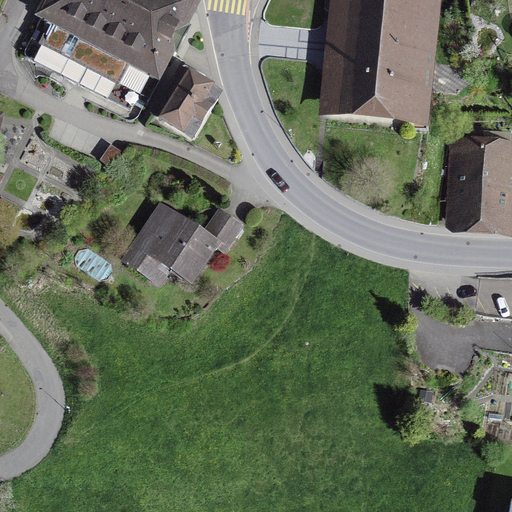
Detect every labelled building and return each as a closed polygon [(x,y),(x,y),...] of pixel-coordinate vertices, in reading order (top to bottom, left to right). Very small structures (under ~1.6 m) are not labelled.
[(51,0),(26,52),(27,58),(130,111),(136,99),(147,105),(171,57),(173,58),(186,33),(177,29),(187,9),(170,0),(51,0)] [(426,0),(345,0),(334,109),(414,118),(426,0)] [(155,112),(188,134),(212,96),(177,76),(155,112)] [(456,229),(503,233),(509,139),(486,137),(485,152),(462,150),(456,229)] [(111,147),(101,162),(112,169),(122,154),(111,147)] [(219,214),(203,238),(214,246),(224,252),(240,228),(219,214)] [(190,281),(214,246),(203,238),(169,215),(164,222),(157,217),(127,263),(150,279),(162,262),(190,281)]
